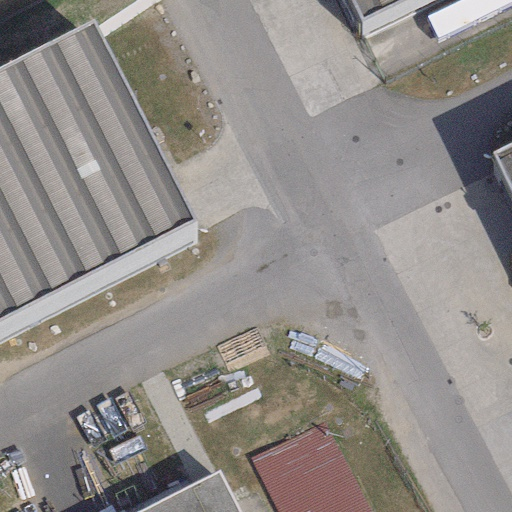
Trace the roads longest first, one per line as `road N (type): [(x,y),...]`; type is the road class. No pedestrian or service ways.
road 1 (unclassified): [(322,237),(0,402)]
road 2 (residential): [(322,237),(469,511)]
road 3 (unclassified): [(511,61),(288,169)]
road 4 (residential): [(201,0),(288,169)]
